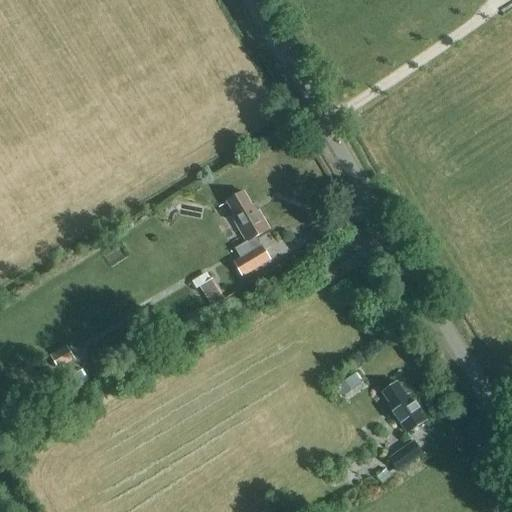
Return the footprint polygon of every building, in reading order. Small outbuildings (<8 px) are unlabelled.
[(269,230),(254,205),(251,207),(243,193),(226,202),(235,217),(232,218),(246,243),(249,242),(253,250),(233,263),(242,277),(271,261),(260,246),(259,246),(255,239),(269,230)] [(225,301),(212,281),(200,288),(213,308),(225,301)] [(66,348),(50,357),(58,369),(73,360),(66,348)] [(83,371),(68,379),(74,389),(88,381),(83,371)] [(406,431),(425,418),(410,397),(408,398),(398,385),(384,395),(393,409),(391,410),(406,431)] [(398,473),(421,455),(413,440),(389,458),(398,473)]
